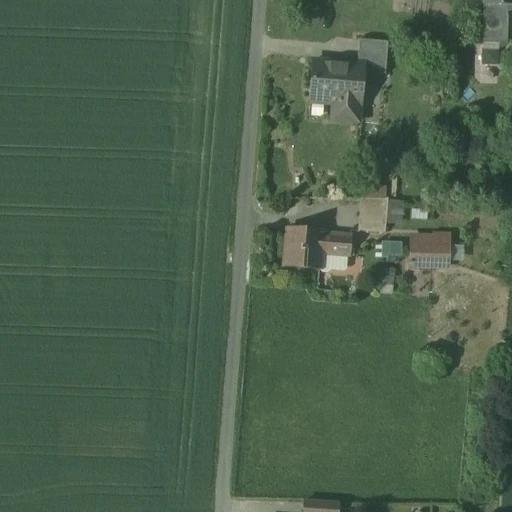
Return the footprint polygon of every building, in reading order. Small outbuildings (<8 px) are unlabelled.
[(484,1),(483,1),(483,16),(507,17),(507,7),(507,1),(484,1)] [(507,17),(483,16),(482,45),(498,46),(507,46),(508,17),(507,17)] [(388,43),(360,41),(358,66),(365,67),(364,74),(386,75),(388,43)] [(498,46),(482,45),(482,57),(498,57),(498,46)] [(358,66),(313,63),(310,103),(312,103),(312,100),(339,102),(337,120),(333,119),(333,121),(358,123),(360,107),(362,107),(364,74),(365,67),(358,66)] [(387,201),(360,200),(357,232),(385,234),(387,201)] [(322,234),(288,231),(285,267),(319,270),(320,255),(331,256),(348,258),(350,238),(322,236),(322,234)] [(448,241),(411,240),(410,267),(447,268),(448,241)] [(402,258),(402,242),(382,242),(382,258),(402,258)] [(331,256),(320,255),(319,270),(322,273),(326,274),(330,271),(331,256)]
